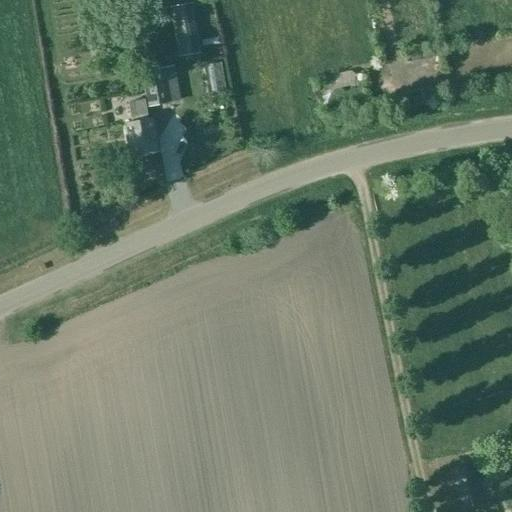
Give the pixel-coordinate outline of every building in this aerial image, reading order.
[(190,5),(173,8),(180,55),(198,52),(190,5)] [(223,60),(205,62),(209,91),(227,88),(223,60)] [(171,69),(142,74),(147,105),(177,100),(171,69)] [(144,99),(128,102),(131,117),(133,116),(133,122),(125,123),(130,154),(159,149),(153,118),(147,119),(144,99)] [(490,479),(477,482),(473,464),(451,470),(460,507),(495,499),(490,479)]
